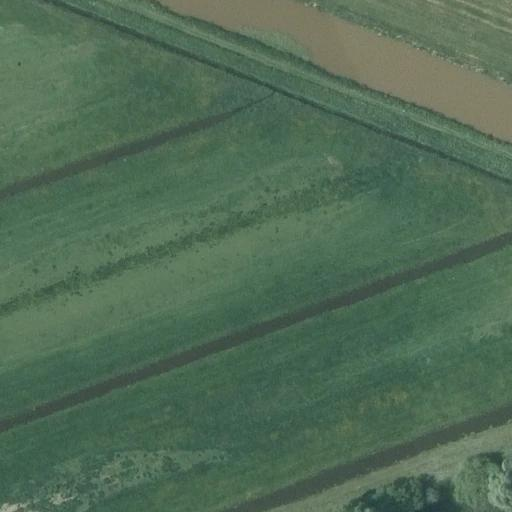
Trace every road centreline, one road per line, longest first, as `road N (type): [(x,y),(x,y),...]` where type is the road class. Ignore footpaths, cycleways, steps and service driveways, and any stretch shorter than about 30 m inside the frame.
road 1 (track): [(511,159),(108,0)]
road 2 (track): [(511,63),(347,0)]
